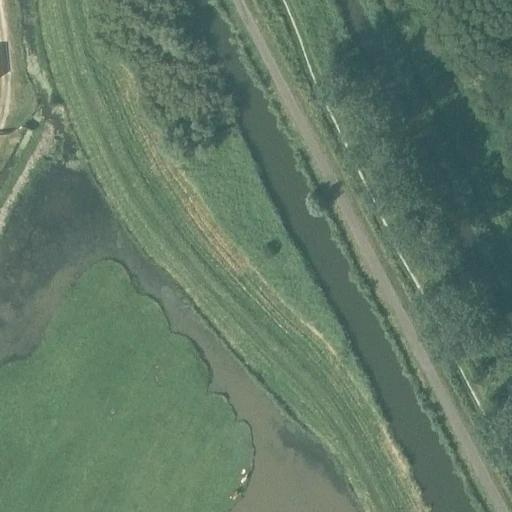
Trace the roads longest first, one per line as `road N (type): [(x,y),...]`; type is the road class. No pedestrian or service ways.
road 1 (unknown): [(384,511),(317,398),(138,196),(88,95),(62,0)]
road 2 (track): [(511,261),(381,0)]
